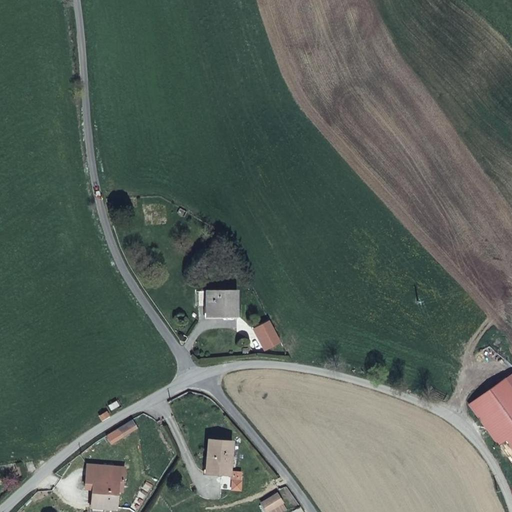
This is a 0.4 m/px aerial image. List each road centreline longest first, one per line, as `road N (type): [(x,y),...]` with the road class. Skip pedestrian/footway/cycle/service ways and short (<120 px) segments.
road 1 (unclassified): [(203,372),(153,312),(104,222),(77,0)]
road 2 (unclassified): [(203,372),(278,364),(418,399),(469,434),(511,507)]
road 3 (unclassified): [(3,511),(98,429),(203,372)]
road 4 (unclassified): [(311,511),(203,372)]
